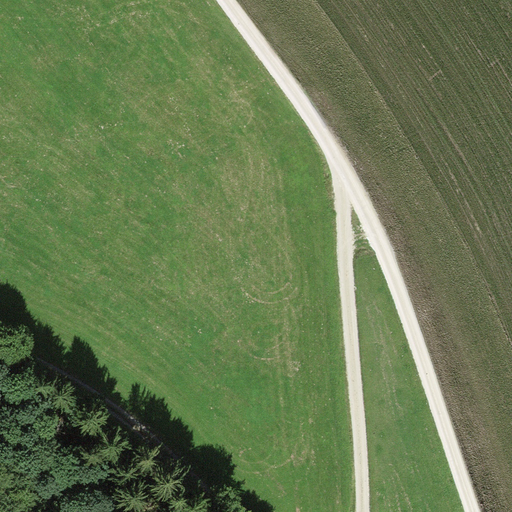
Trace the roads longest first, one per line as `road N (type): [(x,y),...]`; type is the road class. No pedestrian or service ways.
road 1 (track): [(484,511),(351,166),(362,511)]
road 2 (track): [(236,511),(185,430),(0,351)]
road 3 (residential): [(351,166),(232,0)]
